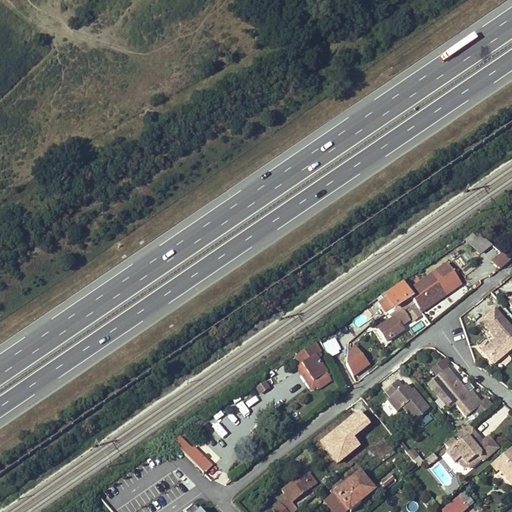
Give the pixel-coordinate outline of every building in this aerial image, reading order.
[(502,255),(500,256),(491,263),(500,270),(510,261),(502,255)] [(410,299),(418,310),(419,311),(444,293),(443,291),(451,285),(440,270),(406,293),(410,299)] [(394,310),(410,299),(406,293),(401,285),(387,295),(378,302),(386,313),(393,308),(394,310)] [(444,293),(419,311),(422,315),(447,297),(444,293)] [(511,348),(511,328),(496,309),(481,321),(497,340),(493,343),(492,342),(482,351),(493,364),(511,348)] [(388,343),(405,331),(403,327),(410,322),(403,312),(396,317),(378,329),(388,343)] [(412,334),(427,326),(423,319),(408,326),(412,334)] [(323,345),(328,358),(340,354),(334,340),(323,345)] [(480,352),(488,344),(483,340),(475,348),(480,352)] [(314,345),(297,356),(314,382),(327,374),(318,360),(321,358),(318,355),(320,353),(314,345)] [(353,377),(368,369),(356,347),(341,355),(353,377)] [(314,382),(297,356),(291,360),(312,391),(330,380),(327,374),(314,382)] [(431,372),(436,379),(447,371),(446,360),(431,372)] [(447,371),(436,379),(445,390),(443,396),(453,408),(454,407),(465,420),(475,412),(480,418),(491,408),(487,403),(481,407),(470,394),(465,397),(462,393),(463,391),(447,371)] [(445,390),(436,379),(428,385),(449,411),(453,408),(443,396),(445,390)] [(397,383),(386,392),(391,399),(388,401),(398,414),(403,409),(414,423),(428,411),(418,398),(415,400),(410,393),(405,387),(403,389),(397,383)] [(359,447),(352,439),(369,426),(358,413),(320,445),(337,465),(359,447)] [(196,429),(204,437),(211,429),(204,422),(196,429)] [(477,437),(469,427),(460,434),(459,435),(456,437),(462,444),(459,446),(458,445),(446,455),(454,465),(457,462),(461,459),(466,466),(475,459),(480,460),(481,461),(483,463),(498,451),(489,439),(483,444),(480,446),(477,442),(477,437)] [(178,438),(173,443),(205,474),(212,467),(193,449),(191,451),(178,438)] [(511,449),(502,458),(492,466),(498,473),(499,472),(511,486),(511,449)] [(413,450),(407,454),(413,462),(419,457),(413,450)] [(461,459),(457,462),(463,469),(470,471),(481,461),(480,460),(475,459),(466,466),(461,459)] [(166,497),(182,483),(172,472),(156,486),(166,497)] [(290,503),(316,483),(308,474),(303,478),(302,476),(281,492),(290,503)] [(335,494),(349,511),(373,491),(360,474),(335,494)] [(333,511),(347,511),(349,511),(335,494),(325,502),(333,511)] [(466,494),(460,499),(468,510),(474,505),(466,494)] [(465,511),(468,510),(460,499),(444,511),(465,511)]
